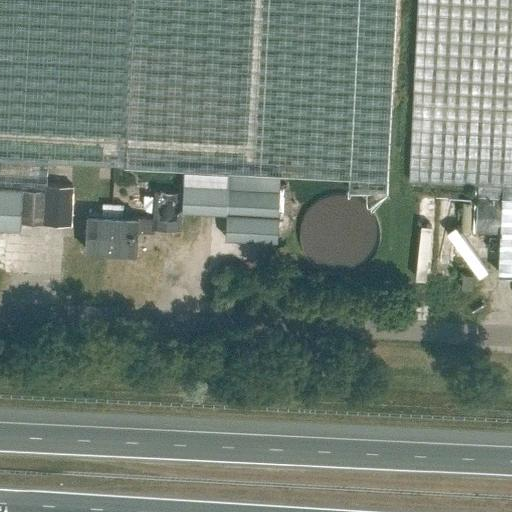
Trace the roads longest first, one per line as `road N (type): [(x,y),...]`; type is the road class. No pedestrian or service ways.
road 1 (motorway): [(511,460),(0,432)]
road 2 (unclassified): [(511,335),(0,311)]
